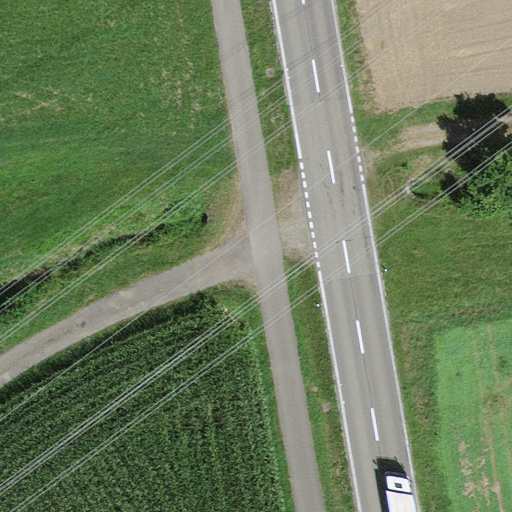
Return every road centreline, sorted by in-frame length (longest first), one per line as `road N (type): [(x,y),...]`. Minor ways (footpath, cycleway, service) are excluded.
road 1 (track): [(310,511),(224,0)]
road 2 (secondary): [(387,511),(301,0)]
road 3 (track): [(341,231),(260,245),(167,278),(0,373)]
road 4 (track): [(330,167),(421,138),(511,128)]
